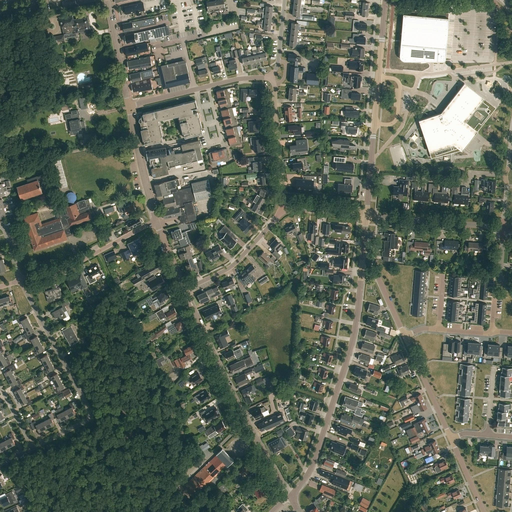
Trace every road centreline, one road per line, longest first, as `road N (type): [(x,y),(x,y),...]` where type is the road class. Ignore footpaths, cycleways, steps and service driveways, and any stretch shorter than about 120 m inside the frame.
road 1 (tertiary): [(291,495),(310,469),(341,378),(361,270)]
road 2 (unclassified): [(291,495),(184,290)]
road 3 (residential): [(32,448),(90,416),(20,280)]
road 4 (tertiary): [(366,215),(385,0)]
road 5 (residential): [(20,280),(155,222)]
road 6 (residential): [(128,106),(241,77),(268,78)]
road 7 (unclassified): [(503,227),(366,215)]
road 8 (residential): [(281,208),(268,78)]
road 9 (residential): [(184,290),(231,266),(281,208)]
